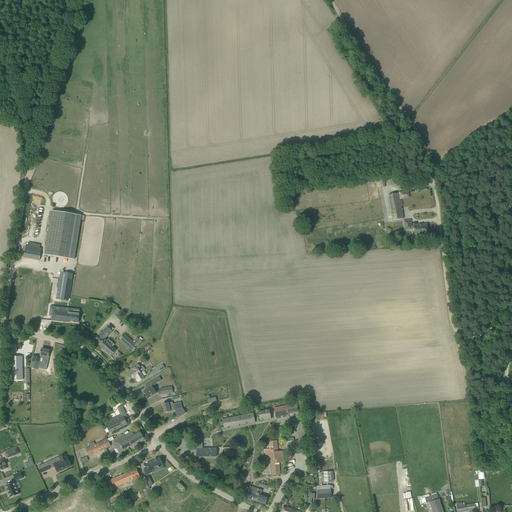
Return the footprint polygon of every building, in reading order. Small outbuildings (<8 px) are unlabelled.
[(399,193),(400,200),(410,198),(408,190),(399,193)] [(403,219),(398,193),(388,195),(393,221),(403,219)] [(44,255),(74,260),(81,215),(51,210),(44,255)] [(413,226),(411,226),(411,220),(403,221),(404,230),(412,229),(414,229),(414,236),(423,235),(423,234),(427,234),(426,224),(423,225),(423,224),(413,225),(413,226)] [(325,241),(326,251),(336,250),(336,246),(328,246),(328,241),(325,241)] [(39,261),(42,248),(26,245),(23,258),(39,261)] [(24,309),(31,268),(21,267),(15,307),(24,309)] [(61,300),(61,302),(66,303),(66,301),(68,301),(73,274),(60,272),(56,299),(61,300)] [(41,304),(49,305),(53,284),(38,282),(37,290),(43,291),(41,304)] [(52,318),(52,323),(69,323),(69,322),(71,323),(73,323),(78,323),(78,314),(53,313),(53,318),(52,318)] [(105,339),(114,329),(108,324),(93,341),(111,356),(117,350),(113,347),(115,344),(108,339),(107,341),(105,339)] [(119,340),(132,351),(141,341),(138,338),(134,342),(124,334),(119,340)] [(32,356),(30,367),(38,369),(39,364),(47,366),(48,360),(47,360),(48,356),(49,350),(41,348),(40,355),(39,358),(32,356)] [(17,361),(10,361),(10,376),(17,375),(17,379),(23,379),(22,355),(17,356),(17,361)] [(128,371),(133,379),(135,377),(139,382),(145,378),(141,373),(144,371),(144,369),(142,367),(141,367),(140,368),(138,364),(128,371)] [(154,389),(155,384),(161,381),(159,377),(145,386),(147,389),(143,391),(148,399),(156,393),(154,389)] [(160,389),(160,395),(172,393),(171,387),(160,389)] [(168,403),(162,404),(164,413),(169,412),(174,411),(176,414),(175,414),(178,418),(185,413),(183,409),(182,410),(182,409),(180,402),(176,403),(173,404),(172,402),(168,403)] [(276,407),(273,408),(275,417),(291,414),(292,415),(298,413),(296,403),(289,404),(276,407)] [(122,405),(117,408),(119,413),(122,412),(123,414),(125,413),(122,405)] [(271,419),(269,410),(258,412),(260,421),(271,419)] [(255,422),(253,413),(244,415),(246,424),(246,423),(249,422),(249,424),(255,422)] [(108,421),(109,423),(105,425),(109,433),(127,424),(126,422),(129,421),(127,418),(125,419),(122,414),(108,421)] [(134,435),(132,431),(113,442),(119,453),(144,439),(139,431),(134,435)] [(90,446),(85,449),(89,456),(96,453),(110,446),(107,439),(94,444),(93,442),(92,443),(89,444),(90,446)] [(268,449),(263,449),(264,461),(270,460),(271,475),(280,474),(279,463),(284,462),(283,451),(278,451),(277,440),(268,441),(268,449)] [(217,455),(217,449),(201,449),(201,448),(202,448),(202,443),(196,443),(196,448),(196,449),(196,456),(217,456),(217,455)] [(6,457),(15,453),(15,451),(18,450),(17,447),(5,453),(6,457)] [(67,458),(66,458),(65,455),(59,457),(61,461),(53,464),(57,472),(71,466),(67,458)] [(144,470),(143,470),(146,476),(152,473),(154,472),(154,471),(154,472),(153,470),(153,469),(158,467),(158,468),(159,468),(163,466),(162,465),(163,465),(159,458),(156,459),(155,459),(156,460),(154,461),(154,460),(153,460),(154,461),(152,461),(146,464),(148,468),(144,470)] [(47,462),(38,466),(39,470),(40,473),(50,469),(47,462)] [(136,469),(109,481),(110,485),(112,489),(119,486),(133,480),(140,477),(138,474),(136,469)] [(20,472),(13,475),(15,481),(23,478),(20,472)] [(17,489),(14,482),(9,483),(5,485),(10,498),(19,494),(17,489)] [(88,485),(82,487),(86,494),(83,495),(86,501),(89,500),(88,497),(93,495),(88,485)] [(244,497),(265,505),(268,497),(260,494),(262,490),(248,485),(244,497)] [(75,491),(69,494),(74,504),(79,501),(80,503),(83,502),(80,496),(78,497),(75,491)] [(417,497),(418,500),(420,499),(422,504),(426,503),(428,511),(442,511),(439,499),(438,499),(437,494),(436,493),(431,494),(431,496),(429,496),(429,494),(424,496),(424,495),(417,497)] [(69,494),(63,497),(66,503),(64,504),(66,510),(70,508),(69,506),(74,504),(69,494)] [(461,511),(476,509),(475,503),(456,507),(457,511),(461,511)]
